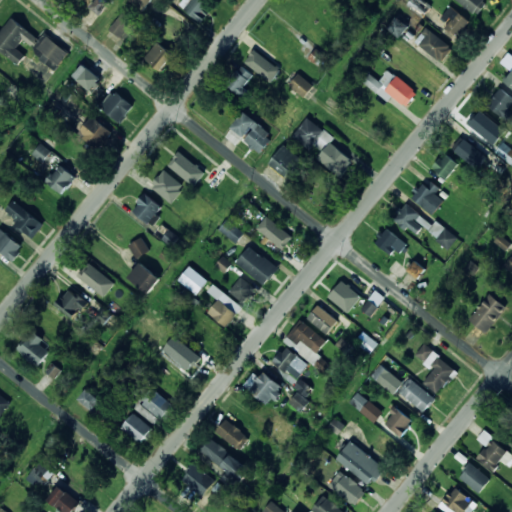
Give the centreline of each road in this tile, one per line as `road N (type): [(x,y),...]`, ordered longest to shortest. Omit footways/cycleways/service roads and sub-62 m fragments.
road 1 (residential): [(511,26),(117,511)]
road 2 (residential): [(511,385),(41,0)]
road 3 (residential): [(0,320),(260,0)]
road 4 (residential): [(184,511),(0,361)]
road 5 (residential): [(391,511),(511,362)]
